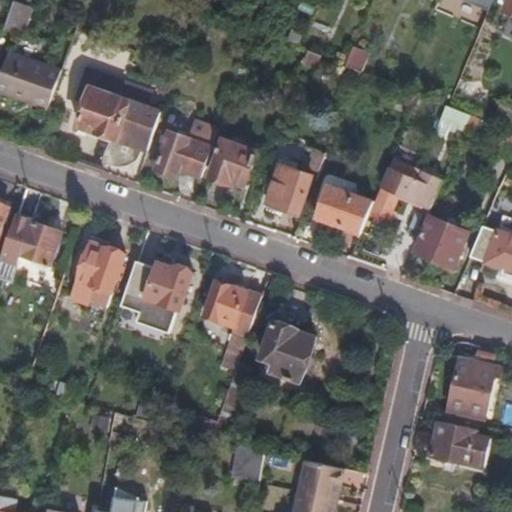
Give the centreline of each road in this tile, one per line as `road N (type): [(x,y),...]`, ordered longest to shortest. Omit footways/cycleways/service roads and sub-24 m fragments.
road 1 (residential): [(0,157),(425,305)]
road 2 (residential): [(425,305),(377,511)]
